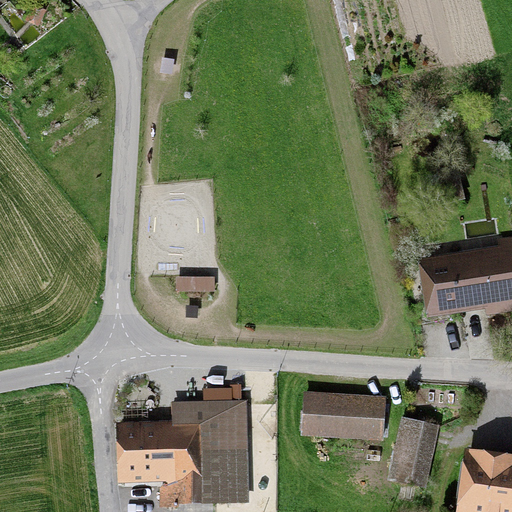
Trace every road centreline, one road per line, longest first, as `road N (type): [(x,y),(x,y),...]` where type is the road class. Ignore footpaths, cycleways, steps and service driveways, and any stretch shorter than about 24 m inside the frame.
road 1 (unclassified): [(511,374),(280,360),(109,361)]
road 2 (unclassified): [(109,361),(125,25),(93,0)]
road 3 (track): [(109,361),(99,404),(107,511)]
